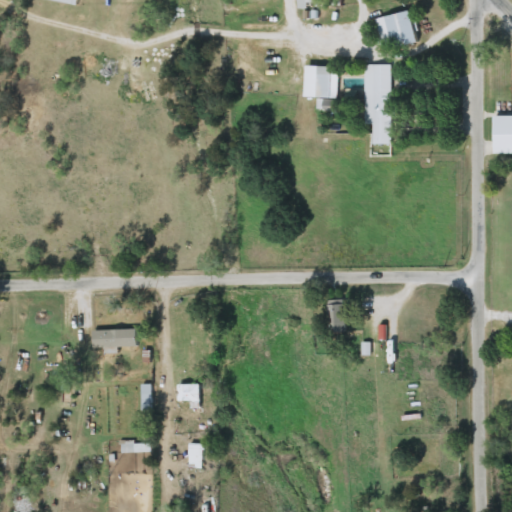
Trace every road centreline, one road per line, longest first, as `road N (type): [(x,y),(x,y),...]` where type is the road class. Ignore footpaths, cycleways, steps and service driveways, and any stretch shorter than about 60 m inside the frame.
road 1 (residential): [(479,511),(474,0)]
road 2 (residential): [(0,284),(477,271)]
